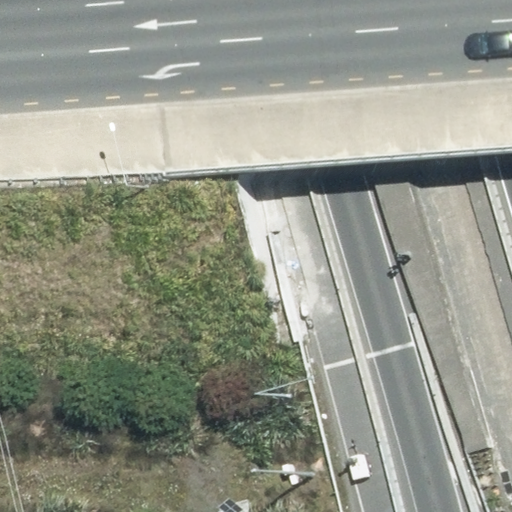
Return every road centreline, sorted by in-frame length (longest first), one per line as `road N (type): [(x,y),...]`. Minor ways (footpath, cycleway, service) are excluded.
road 1 (motorway): [(415,511),(274,0)]
road 2 (primary): [(493,0),(0,35)]
road 3 (motorway): [(511,117),(478,0)]
